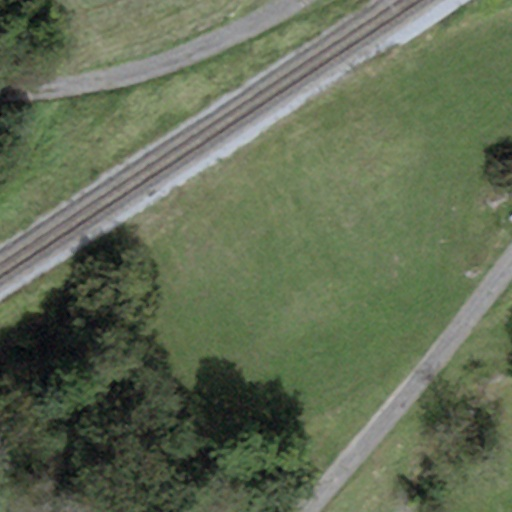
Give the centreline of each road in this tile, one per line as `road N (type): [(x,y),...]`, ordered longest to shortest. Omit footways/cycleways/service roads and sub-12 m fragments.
road 1 (unclassified): [(511,263),(309,511)]
road 2 (unclassified): [(0,98),(108,84),(195,55),(298,0)]
